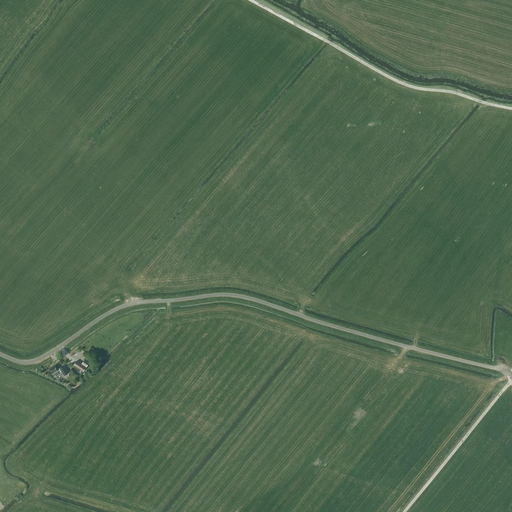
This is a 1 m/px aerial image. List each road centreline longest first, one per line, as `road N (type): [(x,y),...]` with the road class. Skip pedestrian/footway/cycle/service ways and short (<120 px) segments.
road 1 (unclassified): [(511,376),(223,294),(124,305),(29,362),(0,353)]
road 2 (track): [(250,0),(405,84),(511,108)]
